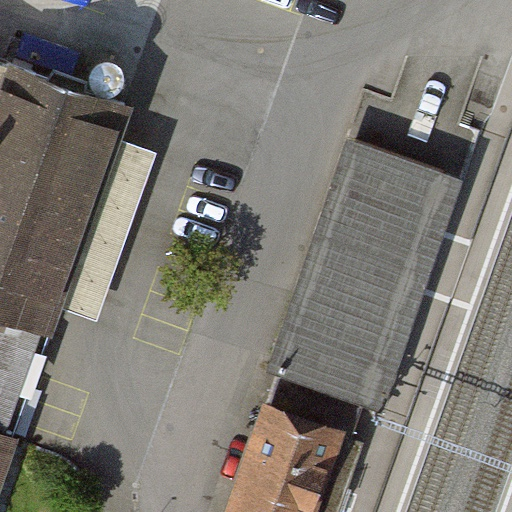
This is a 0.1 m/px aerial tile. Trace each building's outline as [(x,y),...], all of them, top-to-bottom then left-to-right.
[(473,131),(478,50),(409,46),(407,90),(365,87),(362,131),(432,136),(432,129),(473,131)] [(0,454),(54,300),(56,295),(69,258),(113,132),(121,107),(0,65),(0,454)] [(56,295),(54,300),(92,314),(153,147),(113,132),(69,258),(56,295)] [(272,369),(359,398),(437,164),(350,135),(272,369)] [(314,511),(335,451),(256,425),(227,511),(314,511)]
